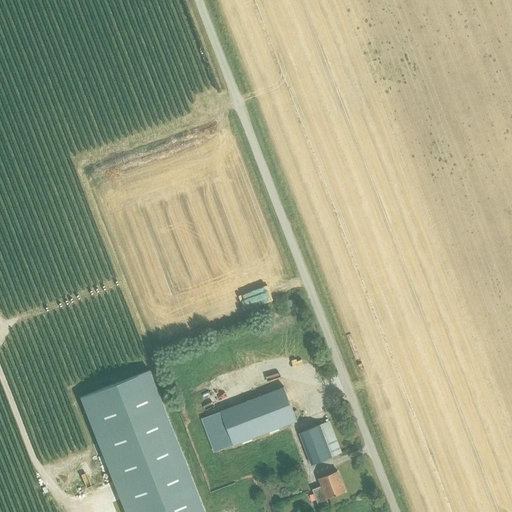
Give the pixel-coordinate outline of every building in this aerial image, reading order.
[(294,299),(284,301),(287,308),(296,305),(294,299)] [(127,379),(79,397),(99,447),(105,463),(124,511),(205,511),(176,438),(176,436),(163,405),(153,378),(150,370),(127,379)] [(284,387),(202,418),(215,452),(297,420),(284,387)] [(341,452),(336,437),(330,421),(299,432),(311,464),(332,456),(341,452)] [(338,471),(319,478),(322,486),(313,489),(319,506),(328,502),(326,499),(346,491),(338,471)]
